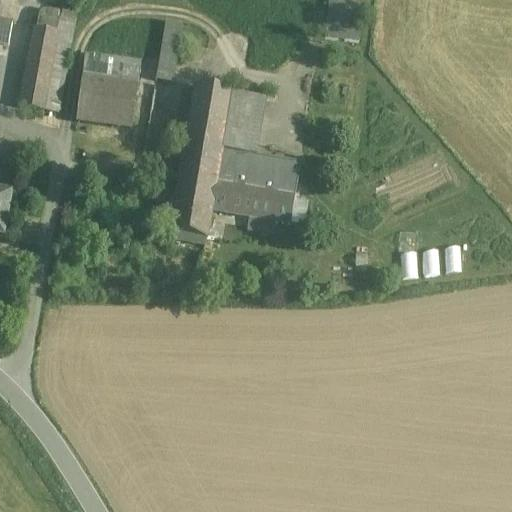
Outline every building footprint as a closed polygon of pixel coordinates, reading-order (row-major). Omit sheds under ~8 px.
[(76,16),(40,10),(38,31),(57,35),(43,114),(57,116),(76,16)] [(1,24),(0,23),(0,46),(8,48),(12,26),(1,24)] [(180,26),(165,23),(156,83),(171,85),(180,26)] [(360,26),(326,23),(324,41),(358,44),(360,26)] [(38,31),(34,31),(19,109),(43,114),(57,35),(38,31)] [(141,65),(85,57),(81,82),(137,90),(141,65)] [(137,90),(81,82),(76,122),(132,130),(137,90)] [(266,101),(231,96),(231,95),(196,89),(182,170),(217,177),(220,158),(237,161),(238,156),(256,159),(266,101)] [(238,156),(237,161),(220,158),(217,177),(212,209),(211,214),(249,220),(250,215),(247,215),(256,159),(238,156)] [(300,166),(256,159),(247,215),(250,215),(275,219),(274,224),(290,227),(300,166)] [(182,170),(181,170),(173,218),(169,217),(166,235),(206,242),(211,214),(212,209),(217,177),(182,170)] [(9,195),(0,193),(0,234),(1,235),(9,195)] [(275,219),(250,215),(249,220),(247,233),(272,237),(274,224),(275,219)] [(418,253),(401,256),(404,280),(421,277),(418,253)] [(282,284),(265,279),(262,288),(279,294),(282,284)]
